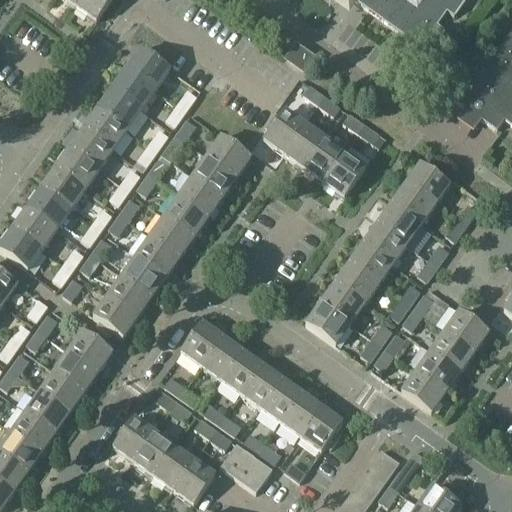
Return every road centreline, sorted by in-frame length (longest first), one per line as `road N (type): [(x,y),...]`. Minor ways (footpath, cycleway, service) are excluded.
road 1 (residential): [(511,498),(235,304),(214,300),(192,308),(44,511)]
road 2 (residential): [(467,157),(262,0)]
road 3 (residential): [(26,157),(139,0)]
